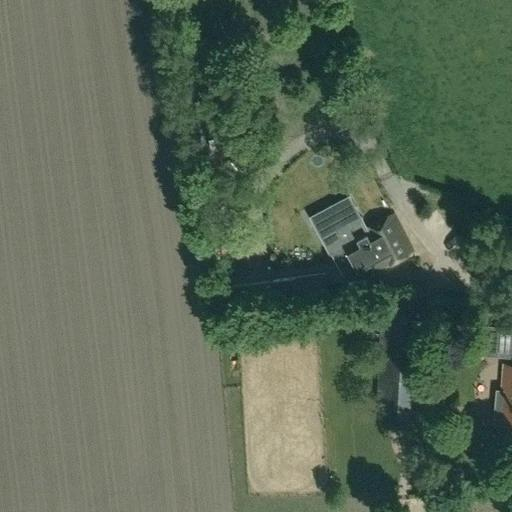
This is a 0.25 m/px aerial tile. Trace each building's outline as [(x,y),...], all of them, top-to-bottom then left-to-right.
[(392,216),(366,230),(342,243),(362,278),(385,264),(386,266),(412,252),(392,216)] [(275,305),(328,298),(325,274),(272,281),(275,305)] [(380,408),(419,411),(426,314),(386,311),(380,408)] [(511,357),(511,328),(501,328),(499,356),(511,357)] [(455,330),(446,334),(453,350),(462,346),(455,330)] [(511,364),(504,363),(501,398),(496,397),(494,423),(511,424),(511,364)]
